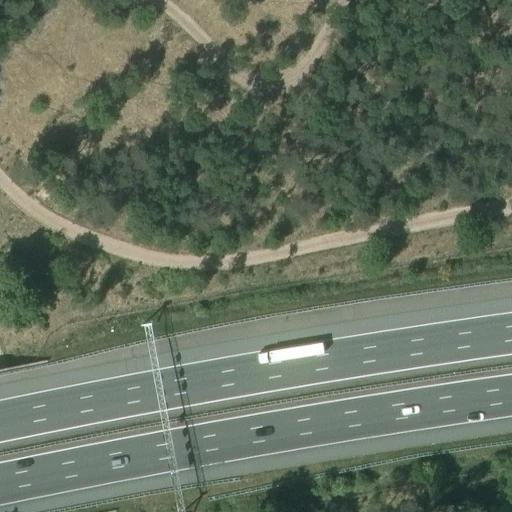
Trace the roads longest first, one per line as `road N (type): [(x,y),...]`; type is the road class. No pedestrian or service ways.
road 1 (track): [(0,178),(81,235),(194,262),(511,206)]
road 2 (motorway): [(0,483),(511,396)]
road 3 (motorway): [(511,335),(0,422)]
road 4 (track): [(154,0),(238,79),(259,88),(297,73),(342,0)]
road 5 (track): [(0,368),(68,511)]
